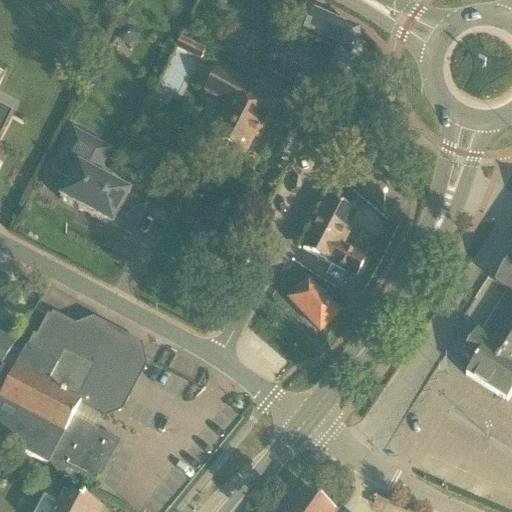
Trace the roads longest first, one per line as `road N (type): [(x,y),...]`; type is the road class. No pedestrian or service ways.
road 1 (residential): [(218,360),(0,244)]
road 2 (residential): [(218,360),(309,196),(346,150)]
road 3 (secondary): [(306,423),(377,338),(421,266)]
road 4 (residential): [(454,511),(394,486),(306,423)]
road 5 (secondary): [(421,266),(491,126)]
road 6 (secondary): [(450,115),(421,266)]
